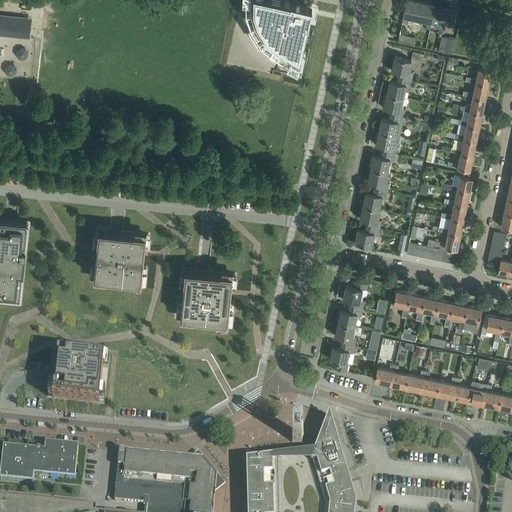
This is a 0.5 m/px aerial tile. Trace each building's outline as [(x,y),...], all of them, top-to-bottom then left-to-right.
[(250,0),(251,1),(251,10),(255,22),(266,41),(280,51),(291,56),(299,60),(300,61),(302,49),(309,20),(312,5),(306,4),(288,0),(250,0)] [(407,0),(402,23),(407,24),(409,17),(422,20),(421,27),(430,29),(431,22),(435,5),(411,0),(406,0),(407,0)] [(435,5),(431,22),(439,24),(437,30),(443,32),(448,8),(435,5)] [(0,14),(0,35),(24,38),(26,18),(0,14)] [(399,34),(397,42),(414,46),(415,38),(399,34)] [(441,37),(438,51),(445,53),(449,38),(439,36),(438,37),(441,37)] [(413,52),(411,58),(422,60),(424,54),(413,52)] [(19,75),(35,75),(35,56),(20,56),(19,75)] [(399,72),(398,77),(411,80),(413,72),(409,71),(411,60),(395,56),(391,70),(399,72)] [(456,65),(458,59),(449,57),(447,63),(456,65)] [(491,71),(478,68),(476,79),(466,77),(465,80),(475,83),(488,85),(491,71)] [(390,80),(386,94),(403,98),(405,86),(409,87),(411,80),(398,77),(397,82),(390,80)] [(81,82),(78,99),(92,101),(95,84),(81,82)] [(484,100),(488,85),(475,83),(473,93),(463,91),(462,95),(472,97),(484,100)] [(20,90),(12,89),(11,98),(19,98),(20,90)] [(59,91),(55,93),(54,98),(57,102),(62,102),(66,100),(66,95),(63,91),(59,91)] [(391,109),(390,114),(403,117),(405,109),(400,109),(403,98),(386,94),(383,108),(391,109)] [(481,114),(484,100),(472,97),(470,107),(455,104),(454,108),(469,111),(481,114)] [(446,106),(438,105),(436,113),(444,114),(446,106)] [(47,112),(45,109),(41,108),(37,110),(37,114),(39,118),(44,119),(47,116),(47,112)] [(481,114),(469,111),(467,121),(453,118),(452,122),(466,125),(478,128),(481,114)] [(381,118),(378,131),(399,136),(403,117),(390,114),(389,119),(381,118)] [(449,137),(463,140),(475,142),(478,128),(466,125),(464,135),(450,133),(449,137)] [(383,146),(382,151),(395,154),(399,136),(378,131),(375,145),(383,146)] [(418,147),(425,149),(427,142),(420,140),(418,147)] [(453,148),(452,152),(460,154),(472,156),(475,142),(463,140),(461,149),(453,148)] [(373,155),(371,168),(387,172),(389,161),(393,162),(395,154),(382,151),(381,156),(373,155)] [(460,154),(458,164),(448,162),(447,166),(469,171),(472,156),(460,154)] [(421,169),(423,160),(414,159),(412,168),(421,169)] [(387,191),(389,184),(384,183),(387,172),(371,168),(368,182),(375,184),(374,189),(387,191)] [(457,186),(447,184),(446,188),(456,190),(457,190),(469,193),(472,178),(460,176),(457,186)] [(427,196),(429,186),(421,184),(419,194),(427,196)] [(386,199),(387,191),(374,189),(373,193),(365,192),(363,205),(379,209),(381,198),(386,199)] [(453,205),(466,207),(469,193),(457,190),(456,190),(454,200),(444,198),(443,202),(453,205)] [(376,220),(379,209),(363,205),(360,219),(367,221),(366,226),(379,229),(381,221),(376,220)] [(466,207),(453,205),(451,215),(441,213),(440,217),(450,219),(451,218),(463,221),(466,207)] [(511,215),(504,213),(501,228),(511,230),(511,215)] [(448,232),(460,235),(463,221),(451,218),(450,219),(448,229),(438,227),(437,231),(447,233),(448,232)] [(28,222),(0,219),(0,295),(20,298),(28,222)] [(409,237),(415,238),(417,227),(411,225),(409,237)] [(378,236),(379,229),(366,226),(365,230),(357,229),(354,243),(371,246),(373,235),(378,236)] [(97,249),(94,277),(141,282),(144,256),(144,251),(146,235),(121,232),(110,231),(99,230),(97,246),(97,249)] [(492,237),(505,239),(506,233),(494,231),(492,237)] [(427,246),(433,247),(434,247),(435,245),(445,247),(445,249),(442,261),(450,262),(452,249),(457,250),(460,235),(448,232),(447,233),(445,243),(428,239),(426,245),(427,246)] [(491,243),(503,246),(505,239),(492,237),(491,243)] [(406,241),(399,239),(397,251),(403,252),(406,241)] [(415,243),(409,242),(406,253),(412,254),(415,243)] [(415,243),(412,254),(418,256),(421,244),(415,243)] [(490,249),(502,252),(503,246),(491,243),(490,249)] [(421,244),(418,256),(425,257),(427,246),(426,245),(421,244)] [(427,246),(425,257),(431,258),(433,247),(427,246)] [(433,247),(431,258),(436,259),(439,248),(434,247),(433,247)] [(436,259),(442,261),(445,249),(439,248),(436,259)] [(488,255),(501,258),(502,252),(490,249),(488,255)] [(511,275),(511,274),(511,254),(510,262),(500,259),(499,263),(497,271),(511,275)] [(501,258),(488,255),(487,261),(499,263),(500,259),(501,258)] [(208,272),(196,270),(186,269),(181,316),(227,321),(230,295),(230,290),(232,274),(208,272)] [(349,306),(362,308),(364,300),(360,299),(362,289),(366,290),(368,284),(354,281),(353,287),(345,285),(342,299),(350,301),(349,306)] [(407,307),(410,294),(396,290),(393,304),(404,306),(401,316),(405,317),(408,307),(407,307)] [(420,321),(422,310),(421,310),(424,297),(410,294),(407,307),(408,307),(418,309),(416,320),(420,321)] [(434,324),(436,313),(439,300),(424,297),(421,310),(422,310),(432,312),(430,323),(434,324)] [(448,327),(450,316),(453,303),(439,300),(436,313),(446,315),(444,326),(448,327)] [(467,306),(453,303),(450,316),(460,319),(458,329),(462,330),(463,327),(465,319),(464,319),(467,306)] [(338,322),(354,326),(356,315),(360,316),(362,308),(349,306),(348,310),(340,309),(338,322)] [(482,309),(467,306),(464,319),(465,319),(463,327),(473,330),(472,332),(477,333),(482,309)] [(484,335),(486,329),(489,315),(485,314),(480,335),(484,335)] [(489,315),(486,329),(496,331),(494,341),(498,341),(500,331),(503,318),(489,315)] [(511,319),(503,318),(500,331),(511,333),(508,346),(511,347),(511,346),(511,319)] [(354,326),(338,322),(335,336),(342,338),(341,342),(354,345),(356,337),(351,337),(354,326)] [(457,329),(454,342),(460,344),(463,330),(457,329)] [(401,338),(414,341),(415,336),(403,333),(401,338)] [(376,350),(378,343),(370,341),(368,348),(376,350)] [(444,341),(443,347),(457,350),(458,344),(444,341)] [(348,364),(350,364),(354,345),(341,342),(340,347),(332,346),(329,360),(334,361),(333,368),(346,371),(348,364)] [(461,351),(469,353),(471,345),(462,343),(461,351)] [(414,355),(421,356),(423,347),(416,345),(414,355)] [(374,361),(376,351),(367,349),(365,359),(374,361)] [(104,356),(57,351),(52,398),(99,403),(104,356)] [(390,384),(394,364),(390,363),(388,369),(377,366),(374,381),(390,384)] [(390,384),(405,388),(408,373),(397,371),(398,365),(394,364),(390,384)] [(405,388),(421,391),(425,371),(421,370),(419,375),(408,373),(405,388)] [(421,391),(436,394),(440,380),(428,377),(429,372),(425,371),(421,391)] [(436,394),(452,397),(456,377),(451,376),(450,382),(440,380),(436,394)] [(452,397),(467,401),(470,386),(459,384),(460,378),(456,377),(452,397)] [(467,401),(482,404),(487,384),(483,383),(481,389),(470,386),(467,401)] [(482,404),(498,407),(501,393),(490,391),(491,385),(487,384),(482,404)] [(498,407),(511,410),(511,395),(501,393),(498,407)] [(262,459),(246,461),(247,511),(355,511),(356,504),(349,480),(346,471),(345,468),(333,426),(331,421),(331,419),(330,416),(329,416),(324,428),(318,443),(314,441),(309,454),(262,459)] [(303,435),(294,433),(292,442),(301,444),(303,435)] [(0,479),(33,483),(34,475),(75,480),(78,447),(45,443),(44,451),(40,451),(40,450),(40,449),(39,449),(39,448),(38,448),(37,448),(36,449),(35,450),(3,447),(0,479)] [(212,511),(212,510),(211,510),(212,501),(209,498),(210,490),(219,482),(199,458),(167,455),(166,455),(134,452),(133,456),(126,456),(127,451),(124,451),(124,450),(122,450),(121,450),(120,450),(120,451),(119,451),(119,452),(115,487),(114,501),(145,504),(144,511),(212,511)] [(0,511),(95,511),(96,511),(96,506),(36,500),(0,496),(0,511)]
